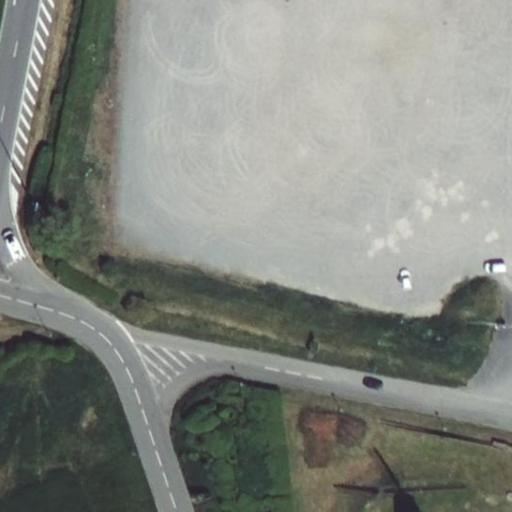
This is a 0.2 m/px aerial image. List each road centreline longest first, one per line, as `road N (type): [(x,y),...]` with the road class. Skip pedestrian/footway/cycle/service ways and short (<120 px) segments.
road 1 (residential): [(511,416),(110,341)]
road 2 (tertiary): [(177,511),(134,385),(110,341)]
road 3 (secondary): [(0,130),(25,0)]
